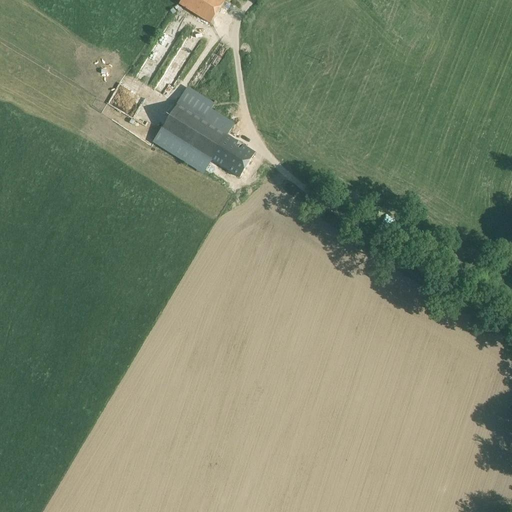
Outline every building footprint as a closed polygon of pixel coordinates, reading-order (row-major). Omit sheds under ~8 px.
[(226,0),(225,0),(182,0),(179,4),(211,24),(226,0)] [(273,50),(274,65),(286,64),(284,43),(279,43),(279,38),(268,38),(269,51),(273,50)] [(214,106),(188,90),(178,105),(204,121),(210,111),(214,106)] [(204,121),(178,105),(155,142),(204,173),(212,161),(211,161),(227,135),(228,136),(234,126),(210,111),(204,121)] [(228,136),(227,135),(211,161),(212,161),(218,165),(240,178),(255,153),(228,136)] [(212,161),(204,173),(211,177),(218,165),(212,161)] [(350,201),(370,210),(374,202),(354,192),(350,201)]
